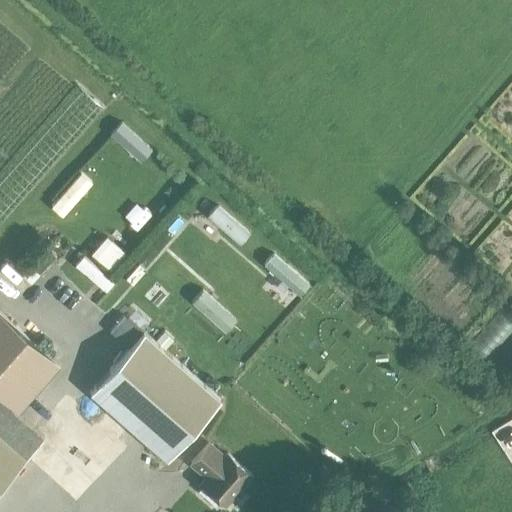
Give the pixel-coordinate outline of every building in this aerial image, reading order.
[(110,126),(142,157),(152,146),(121,115),(110,126)] [(64,212),(93,177),(81,168),(52,202),(64,212)] [(204,209),(239,242),(249,231),(215,198),(204,209)] [(107,231),(95,246),(112,260),(124,245),(107,231)] [(301,291),(311,279),(274,248),(264,259),(301,291)] [(76,262),(108,286),(116,276),(84,252),(76,262)] [(0,393),(17,409),(58,363),(0,311),(0,393)] [(166,459),(220,399),(143,330),(89,391),(166,459)] [(0,484),(43,437),(38,432),(0,397),(0,484)] [(224,504),(250,473),(227,453),(224,456),(208,442),(190,462),(206,476),(200,483),(224,504)]
